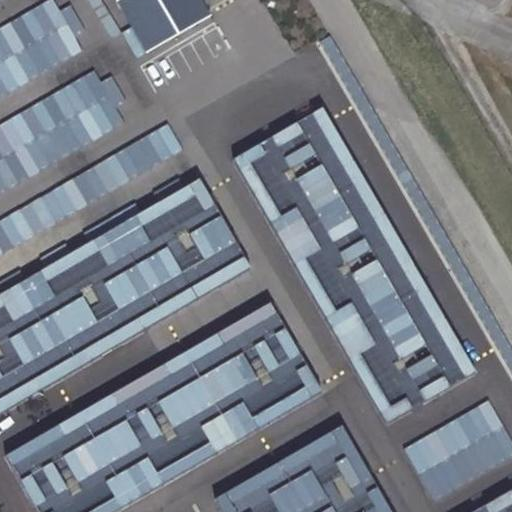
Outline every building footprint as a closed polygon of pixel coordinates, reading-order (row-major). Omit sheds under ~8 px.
[(37,0),(43,9),(57,0),(37,0)] [(198,0),(119,0),(118,1),(147,51),(208,16),(198,0)] [(53,102),(125,72),(115,46),(42,76),(53,102)] [(319,110),(231,160),(384,425),(467,374),(319,110)] [(195,186),(0,298),(0,415),(244,267),(195,186)] [(266,306),(2,463),(31,511),(112,511),(317,391),(266,306)] [(387,511),(340,430),(216,502),(221,511),(387,511)] [(511,511),(511,489),(474,511),(511,511)]
